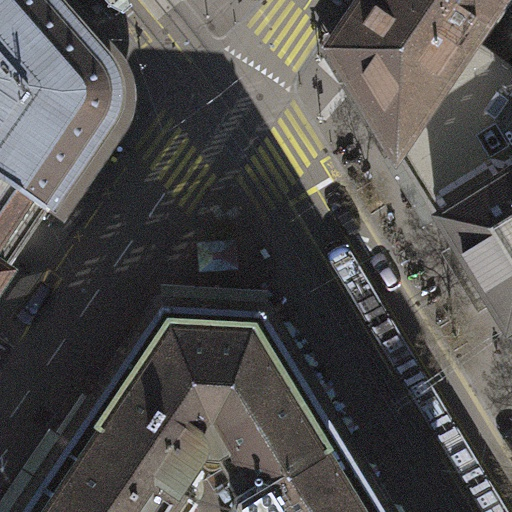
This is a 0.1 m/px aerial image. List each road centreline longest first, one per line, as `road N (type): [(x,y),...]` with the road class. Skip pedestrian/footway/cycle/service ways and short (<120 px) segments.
road 1 (residential): [(493,511),(300,197),(225,106)]
road 2 (secondary): [(225,106),(0,414)]
road 3 (secondary): [(303,0),(225,106)]
